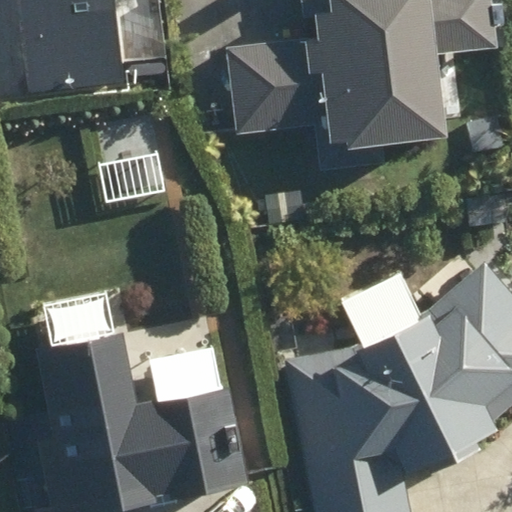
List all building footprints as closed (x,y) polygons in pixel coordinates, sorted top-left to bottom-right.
[(17,0),(28,92),(122,82),(113,0),(17,0)] [(232,41),(243,129),(319,120),(325,166),(392,158),(389,136),(460,128),(451,48),(509,41),(503,0),(321,0),(325,30),(232,41)] [(470,121),(475,151),(506,145),(501,115),(470,121)] [(304,187),(268,192),(271,222),(308,218),(304,187)] [(469,195),(473,223),(511,218),(511,210),(509,190),(469,195)] [(289,356),(319,511),(416,511),(405,462),(410,459),(414,466),(508,420),(504,412),(511,405),(511,281),(491,257),(435,306),(365,341),(289,356)] [(37,507),(38,511),(137,511),(135,500),(260,473),(239,378),(145,397),(131,323),(41,342),(61,433),(40,438),(52,503),(37,507)]
